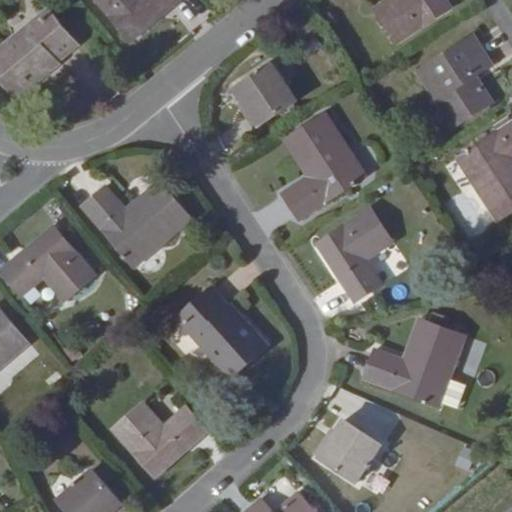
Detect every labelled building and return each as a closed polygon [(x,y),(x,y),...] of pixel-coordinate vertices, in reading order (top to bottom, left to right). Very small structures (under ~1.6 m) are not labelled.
[(99,0),(130,40),(168,9),(173,8),(181,0),(99,0)] [(448,10),(441,0),(385,0),(374,7),(397,43),(448,10)] [(49,9),(0,49),(0,76),(18,97),(80,46),(49,9)] [(304,13),(289,21),(297,37),(312,29),(304,13)] [(474,34),(417,71),(452,128),(494,101),(478,75),(494,65),(474,34)] [(276,61),(237,87),(261,125),(300,100),(276,61)] [(279,197),(296,224),(363,179),(321,115),(285,139),(310,176),(279,197)] [(511,121),(457,157),(499,223),(511,214),(511,121)] [(109,185),(84,206),(136,266),(193,217),(163,181),(130,210),(109,185)] [(373,205),(319,241),(357,300),(385,282),(369,257),(396,240),(373,205)] [(56,225),(1,271),(22,295),(45,276),(66,301),(97,275),(56,225)] [(212,283),(178,316),(232,377),(268,346),(212,283)] [(0,368),(32,342),(4,309),(0,312),(0,368)] [(431,401),(455,337),(413,320),(401,350),(380,342),(367,376),(431,401)] [(455,407),(462,385),(449,381),(442,404),(455,407)] [(144,402),(112,430),(156,478),(208,431),(186,406),(165,425),(144,402)] [(347,416),(321,457),(359,483),(386,443),(347,416)] [(92,469),(58,500),(68,511),(114,511),(124,504),(92,469)] [(264,497),(246,511),(320,511),(301,490),(277,511),(264,497)]
